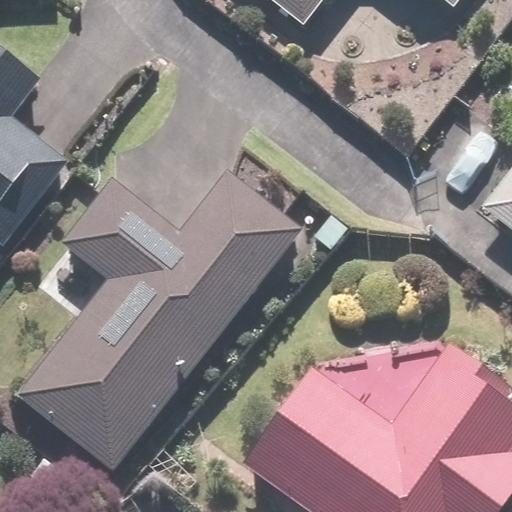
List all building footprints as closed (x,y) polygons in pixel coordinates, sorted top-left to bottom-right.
[(259,0),(300,31),(325,0),(429,0),(449,15),(460,0),(259,0)] [(0,251),(69,166),(14,121),(43,85),(0,49),(0,251)] [(511,167),(476,215),(511,242),(511,167)] [(115,474),(304,236),(229,177),(183,236),(111,179),(53,252),(96,286),(11,392),(115,474)] [(499,511),(511,495),(511,414),(499,406),(510,391),(445,344),(385,427),(312,375),(244,469),(304,511),(499,511)]
